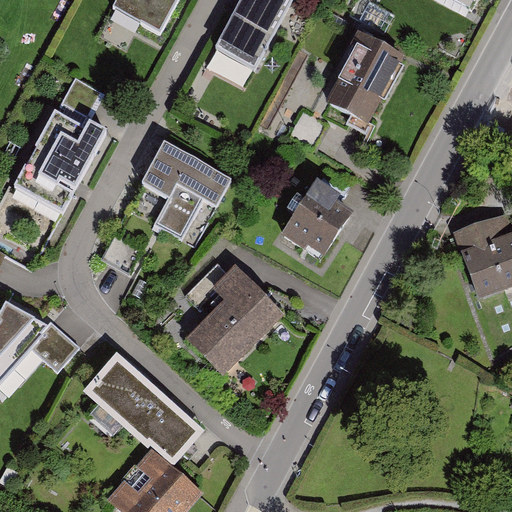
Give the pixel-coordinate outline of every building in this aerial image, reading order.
[(179,0),(116,0),(108,16),(156,43),(179,0)] [(289,7),(276,0),(241,0),(212,57),(252,78),(289,7)] [(396,68),(353,47),(320,114),(364,135),(396,68)] [(105,101),(73,82),(0,217),(0,258),(30,275),(104,139),(88,131),(105,101)] [(332,131),(304,117),(291,144),(319,158),(332,131)] [(235,184),(161,145),(137,189),(171,207),(157,232),(180,244),(200,204),(219,214),(235,184)] [(321,268),(352,217),(311,192),(280,243),(321,268)] [(458,271),(473,310),(511,295),(511,240),(498,245),(492,227),(456,240),(467,268),(458,271)] [(221,309),(183,348),(221,386),(281,325),(231,276),(209,298),(221,309)] [(0,398),(10,406),(46,366),(54,375),(78,353),(50,327),(42,335),(0,312),(0,398)] [(201,435),(113,362),(84,396),(172,470),(201,435)] [(191,511),(201,501),(149,456),(104,508),(108,511),(191,511)]
